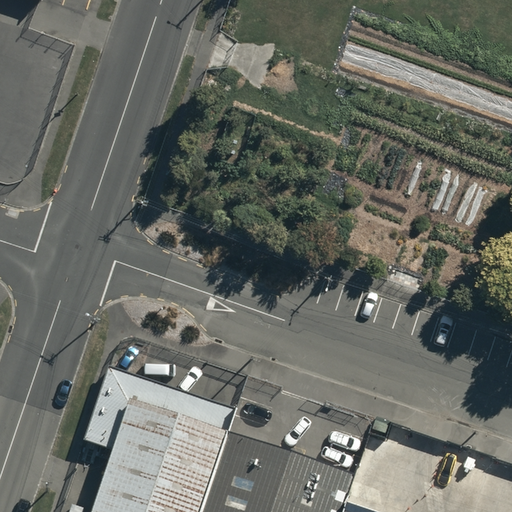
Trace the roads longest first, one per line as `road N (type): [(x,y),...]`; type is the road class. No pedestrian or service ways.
road 1 (residential): [(76,255),(511,397)]
road 2 (residential): [(162,0),(76,255)]
road 3 (residential): [(76,255),(0,484)]
